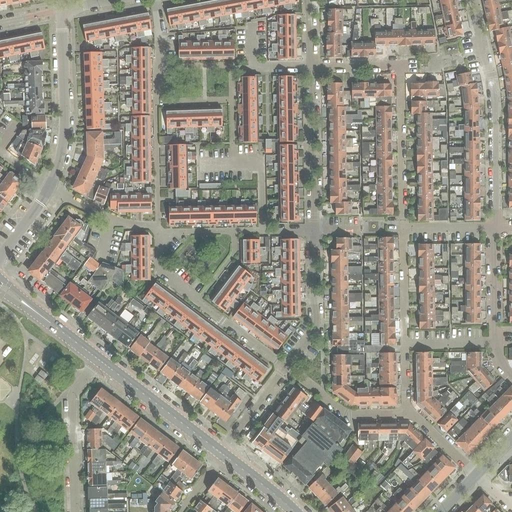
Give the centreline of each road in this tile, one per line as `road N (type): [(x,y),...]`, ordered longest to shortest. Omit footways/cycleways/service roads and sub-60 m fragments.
road 1 (residential): [(285,368),(158,272),(157,224),(125,223),(67,198)]
road 2 (residential): [(494,227),(493,91),(474,0)]
road 3 (residential): [(49,188),(64,134),(61,10)]
road 4 (residential): [(309,232),(312,66)]
road 5 (residential): [(401,228),(402,64)]
road 6 (residential): [(75,511),(71,403),(98,359)]
road 7 (tertiary): [(221,453),(98,359)]
road 8 (residential): [(285,368),(315,329),(309,232)]
road 9 (residential): [(404,413),(340,410),(285,368)]
